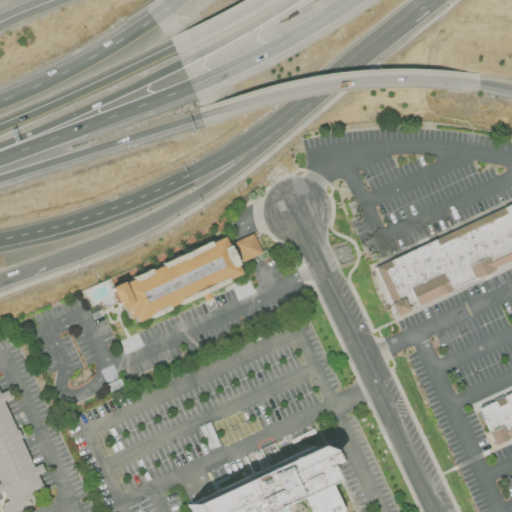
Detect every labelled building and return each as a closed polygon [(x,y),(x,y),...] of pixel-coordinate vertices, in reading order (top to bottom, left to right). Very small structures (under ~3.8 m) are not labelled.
[(511,202),(372,269),(394,316),(511,262),(511,202)] [(114,275),(135,322),(246,271),(225,225),(114,275)] [(0,491),(8,511),(17,511),(50,498),(0,381),(0,491)] [(511,390),(511,434),(492,444),(476,407),(511,390)] [(187,511),(183,500),(192,496),(207,489),(327,435),(360,511),(357,511),(187,511)]
